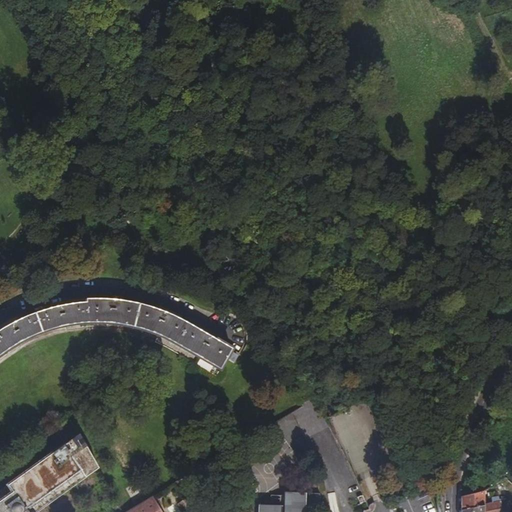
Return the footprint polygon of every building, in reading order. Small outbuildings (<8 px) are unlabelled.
[(511,0),(505,0),(483,6),(485,12),(511,5),(511,0)] [(160,336),(220,369),(232,349),(189,324),(184,321),(173,316),(161,311),(150,307),(130,302),(128,301),(114,300),(100,299),(86,299),(86,302),(84,302),(71,304),(58,306),(45,309),(32,314),(20,318),(11,323),(0,329),(0,354),(10,348),(23,340),(31,336),(44,332),(56,328),(69,325),(72,324),(83,323),(94,322),(105,323),(116,324),(128,326),(139,328),(143,329),(152,332),(160,336)] [(289,388),(300,402),(312,394),(303,380),(289,388)] [(36,511),(98,468),(78,435),(7,485),(12,493),(0,500),(0,511),(36,511)] [(0,500),(12,493),(7,485),(0,490),(0,500)] [(484,506),(484,505),(484,490),(461,496),(461,503),(461,510),(484,506)] [(320,494),(309,493),(309,504),(320,505),(320,494)] [(159,511),(151,497),(126,511),(159,511)] [(301,511),(302,497),(286,497),(286,506),(262,505),(261,511),(301,511)] [(484,506),(484,511),(508,511),(505,498),(499,500),(499,497),(491,499),(492,503),(484,505),(484,506)]
